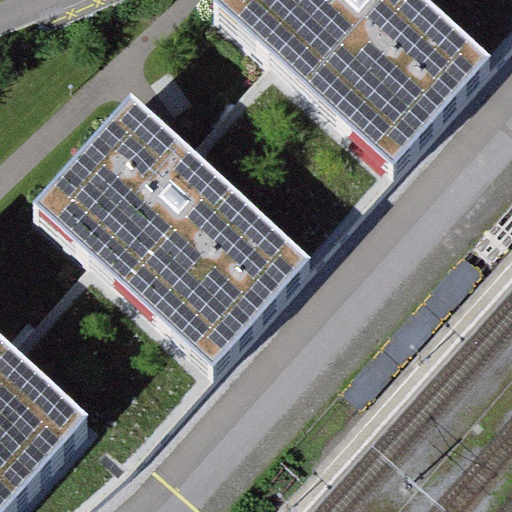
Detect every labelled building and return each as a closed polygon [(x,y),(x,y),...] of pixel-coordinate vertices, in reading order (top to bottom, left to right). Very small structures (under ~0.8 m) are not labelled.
[(208,0),(183,29),(245,84),(384,207),(498,79),(409,0),(208,0)] [(511,0),(409,0),(498,79),(511,64),(511,0)] [(245,84),(180,157),(318,280),(384,207),(245,84)] [(117,102),(3,231),(62,283),(204,409),(318,280),(180,157),(117,102)] [(62,283),(0,354),(0,360),(96,446),(36,511),(96,511),(136,480),(204,409),(62,283)] [(0,511),(36,511),(96,446),(0,360),(0,511)]
